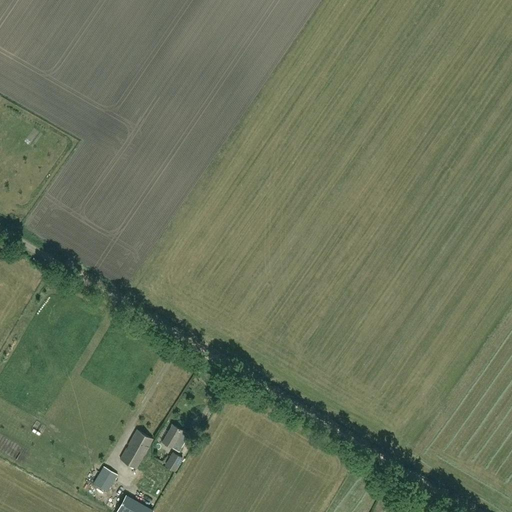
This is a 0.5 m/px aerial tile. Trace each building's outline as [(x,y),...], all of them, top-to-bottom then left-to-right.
[(180,451),(187,439),(189,434),(183,431),(184,430),(173,424),(163,441),(180,451)] [(137,468),(153,439),(137,429),(120,459),(137,468)] [(176,472),(184,458),(173,452),(165,466),(176,472)] [(108,492),(118,474),(104,466),(93,483),(108,492)] [(152,511),(153,510),(126,495),(116,511),(152,511)] [(390,498),(385,505),(391,509),(395,502),(390,498)]
